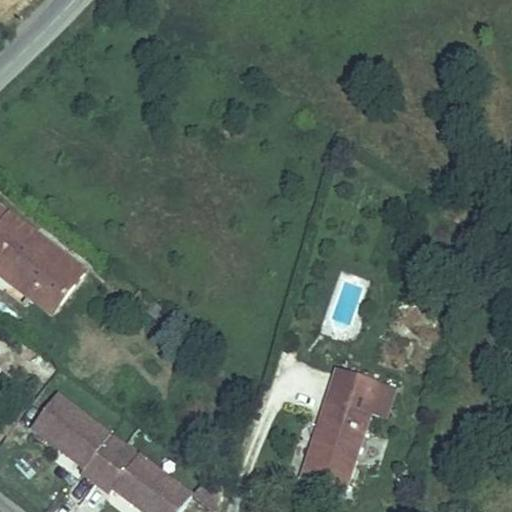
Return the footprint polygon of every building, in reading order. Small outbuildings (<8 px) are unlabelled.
[(0,200),(0,199),(0,242),(62,288),(82,260),(0,200)] [(62,288),(0,242),(0,269),(21,285),(28,275),(56,295),(62,288)] [(28,275),(21,285),(49,306),(56,295),(28,275)] [(415,365),(427,331),(405,323),(393,357),(415,365)] [(343,472),(367,399),(328,386),(304,459),(343,472)] [(130,464),(116,454),(103,444),(109,436),(55,394),(30,428),(83,468),(80,472),(109,493),(112,489),(143,511),(177,511),(189,496),(136,456),(130,464)] [(116,454),(123,446),(109,436),(103,444),(116,454)] [(136,456),(123,446),(116,454),(130,464),(136,456)]
